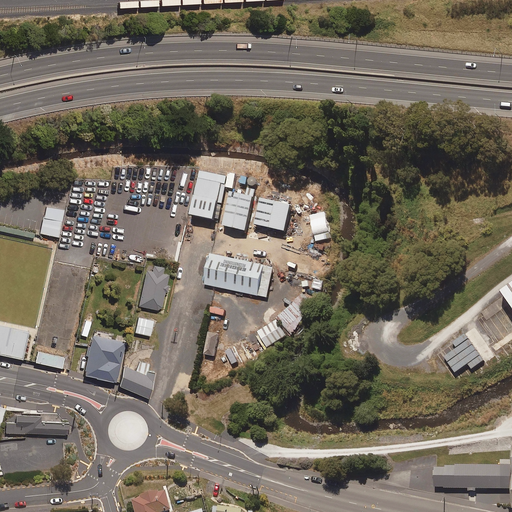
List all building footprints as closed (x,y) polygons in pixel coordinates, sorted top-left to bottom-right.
[(223,179),(201,173),(190,213),(213,219),(223,179)] [(256,193),(232,187),(222,224),(246,230),(256,193)] [(290,205),(260,197),(253,223),(283,231),(290,205)] [(63,207),(45,204),(40,231),(57,235),(63,207)] [(302,214),(296,212),(291,227),(297,229),(302,214)] [(272,270),(212,254),(205,282),(265,298),(272,270)] [(168,283),(165,282),(168,272),(162,271),(163,265),(153,262),(151,269),(146,267),(138,304),(160,308),(163,293),(166,294),(168,283)] [(324,280),(315,278),(313,287),(322,289),(324,280)] [(302,292),(275,318),(291,334),(318,308),(302,292)] [(152,318),(137,315),(134,331),(149,334),(152,318)] [(274,320),(256,331),(266,346),(283,336),(274,320)] [(30,331),(0,324),(0,354),(24,359),(30,331)] [(207,331),(202,354),(213,356),(218,334),(207,331)] [(115,374),(117,374),(124,339),(91,332),(83,372),(114,378),(115,374)] [(63,355),(36,348),(33,359),(61,366),(63,355)] [(148,396),(153,369),(147,367),(148,363),(138,359),(135,368),(125,364),(117,383),(148,396)] [(39,420),(40,413),(15,412),(14,420),(5,420),(5,431),(67,433),(67,421),(39,420)] [(509,464),(444,464),(444,466),(433,466),(433,486),(443,486),(443,488),(509,488),(509,464)] [(162,511),(170,510),(165,489),(131,498),(134,511),(162,511)]
